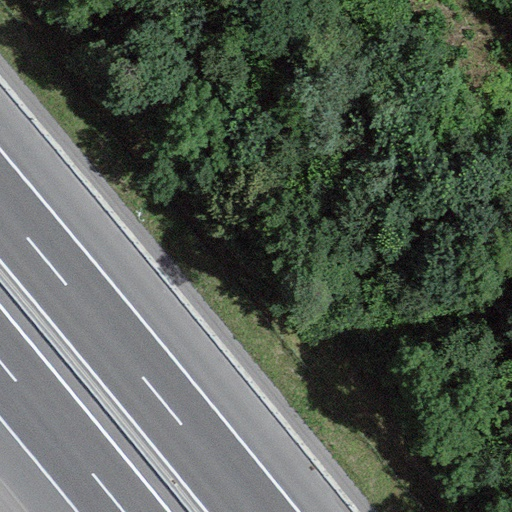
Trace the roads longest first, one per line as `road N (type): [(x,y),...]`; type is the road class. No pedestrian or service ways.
road 1 (motorway): [(252,511),(0,205)]
road 2 (motorway): [(0,361),(123,511)]
